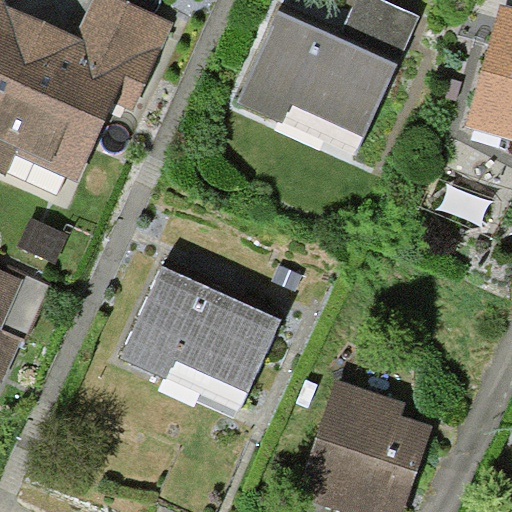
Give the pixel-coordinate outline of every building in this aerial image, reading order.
[(179,17),(142,0),(90,0),(80,22),(32,0),(0,0),(0,158),(5,160),(15,140),(78,170),(113,95),(136,106),(179,17)] [(357,160),(420,19),(377,0),(358,0),(339,43),(278,16),(238,107),(357,160)] [(511,13),(503,11),(469,132),(511,144),(511,13)] [(0,371),(5,374),(22,338),(1,328),(25,276),(0,264),(0,371)] [(282,324),(164,269),(123,364),(240,421),(282,324)] [(407,407),(336,384),(297,505),(319,511),(407,511),(434,431),(402,420),(407,407)]
